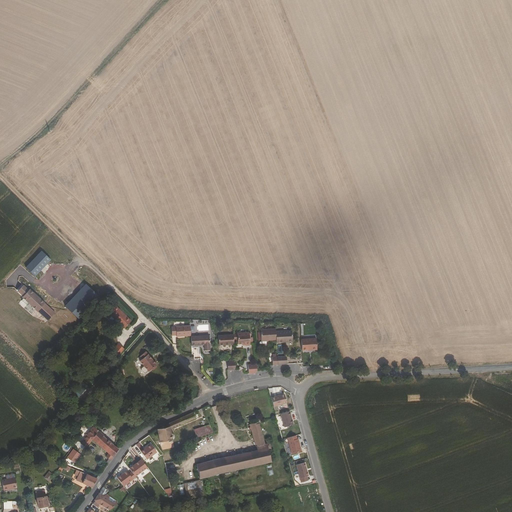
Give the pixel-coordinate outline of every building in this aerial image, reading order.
[(35,276),(51,259),(41,249),(25,266),(35,276)] [(86,283),(64,305),(78,318),(91,306),(87,302),(96,293),(86,283)] [(131,321),(115,306),(108,313),(124,328),(131,321)] [(177,338),(191,337),(191,328),(172,329),(172,337),(177,337),(177,338)] [(260,331),(261,342),(276,341),(275,333),(275,330),(260,331)] [(291,331),(278,332),(279,344),(283,343),(287,342),(287,343),(292,343),(291,331)] [(249,334),(237,335),(237,336),(237,341),(238,346),(242,345),(245,345),(245,346),(245,347),(250,347),(250,344),(249,339),(249,334)] [(233,337),(233,336),(218,337),(219,347),(234,346),(234,341),(234,339),(233,337)] [(209,337),(191,338),(192,347),(205,346),(205,352),(210,352),(209,337)] [(301,341),(302,352),(307,352),(307,350),(310,350),(310,351),(316,351),(316,340),(301,341)] [(144,366),(141,368),(141,370),(143,373),(145,373),(148,371),(148,372),(156,365),(145,352),(140,356),(142,359),(139,361),(144,366)] [(257,364),(248,364),(249,372),(257,372),(257,364)] [(284,395),(270,398),(273,407),(286,404),(284,395)] [(293,426),(289,412),(280,414),(284,429),(293,426)] [(192,413),(161,428),(161,429),(157,430),(160,442),(172,440),(172,439),(174,437),(174,435),(171,434),(170,430),(195,419),(192,413)] [(249,425),(257,450),(196,464),(199,478),(271,461),(268,450),(271,449),(269,443),(265,444),(258,422),(249,425)] [(209,425),(194,430),(196,438),(212,433),(209,425)] [(76,445),(83,451),(92,440),(98,431),(93,427),(81,444),(78,442),(76,445)] [(98,431),(92,440),(108,454),(105,457),(109,460),(110,459),(110,460),(118,449),(103,436),(103,435),(98,431)] [(301,453),(298,440),(288,442),(292,455),(301,453)] [(152,443),(141,450),(147,459),(157,452),(152,443)] [(72,452),(67,458),(74,463),(80,455),(75,451),(73,453),(72,452)] [(129,468),(131,471),(135,476),(148,467),(142,459),(129,468)] [(305,462),(296,464),(300,477),(309,475),(305,462)] [(65,468),(65,470),(69,471),(70,468),(61,463),(60,466),(65,468)] [(78,476),(76,480),(82,483),(92,488),(96,479),(76,470),(74,475),(78,476)] [(128,470),(118,477),(124,486),(136,477),(135,476),(131,471),(129,473),(128,470)] [(17,488),(15,478),(1,480),(3,491),(17,488)] [(200,492),(199,486),(201,486),(200,481),(193,482),(195,488),(190,489),(189,483),(184,484),(187,499),(203,496),(202,492),(200,492)] [(100,494),(104,497),(104,496),(106,495),(108,491),(104,488),(100,494)] [(99,494),(94,501),(95,501),(92,504),(98,508),(99,505),(103,497),(104,497),(100,494),(99,494)] [(48,506),(46,496),(36,498),(38,508),(48,506)] [(99,505),(109,511),(116,505),(103,497),(99,505)] [(4,510),(17,509),(17,502),(3,502),(4,510)]
